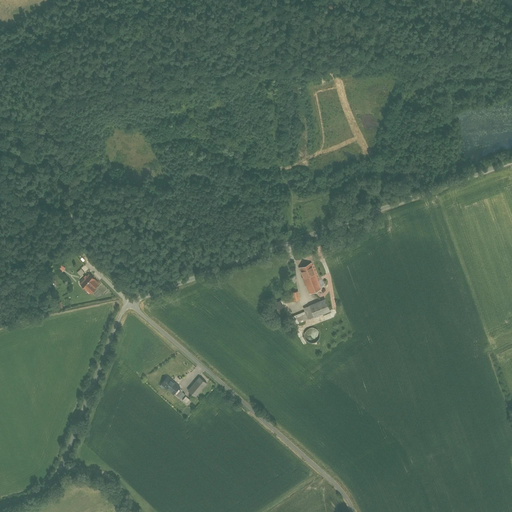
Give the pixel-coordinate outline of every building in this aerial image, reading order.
[(322,287),(312,263),(301,267),(304,277),(303,277),(306,285),(308,285),(311,292),(318,289),(322,287)] [(101,281),(90,272),(88,275),(87,274),(85,276),(86,277),(81,283),(92,292),(97,287),(96,287),(101,281)] [(301,300),(299,291),(293,292),(294,301),(301,300)] [(329,310),(325,299),(303,307),(305,311),(308,318),(329,310)] [(292,319),(281,300),(276,303),(273,304),(280,316),(284,323),(292,319)] [(308,318),(305,311),(292,316),(295,324),(308,318)] [(320,332),(318,329),(316,328),(312,328),(310,329),(307,331),(306,333),(306,336),(307,339),(309,341),(311,343),(314,343),(318,342),(320,340),(321,337),(321,334),(320,332)] [(182,386),(169,375),(162,384),(175,394),(176,392),(179,388),(182,386)] [(189,390),(196,397),(208,383),(200,377),(199,379),(189,390)] [(182,391),(179,395),(178,395),(182,399),(187,394),(182,391)]
